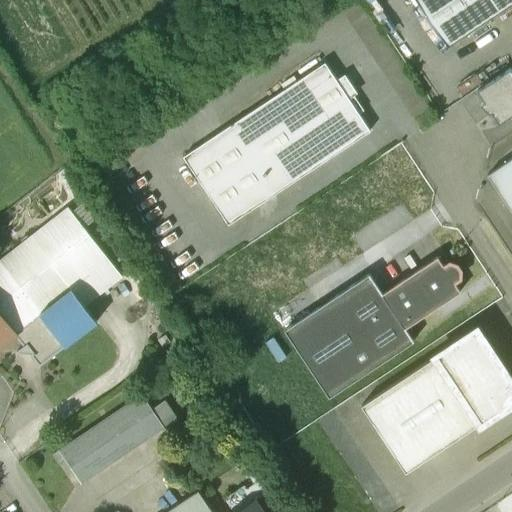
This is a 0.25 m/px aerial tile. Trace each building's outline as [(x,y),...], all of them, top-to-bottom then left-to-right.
[(511,0),(415,0),(446,46),(511,2),(511,0)] [(369,131),(324,64),(182,158),(226,225),(369,131)] [(511,70),(510,68),(476,90),(484,102),(479,105),(490,114),(491,113),(499,125),(511,115),(511,70)] [(511,158),(487,175),(511,212),(511,158)] [(67,207),(0,259),(0,260),(42,314),(41,315),(65,345),(96,321),(84,306),(121,277),(67,207)] [(368,276),(283,332),(327,399),(413,343),(404,329),(459,293),(453,283),(459,280),(460,272),(456,266),(449,263),(443,267),(437,259),(381,295),(368,276)] [(42,314),(0,260),(0,346),(41,315),(42,314)] [(475,329),(361,405),(406,471),(501,408),(493,396),(511,384),(475,329)] [(142,395),(54,454),(60,464),(66,460),(82,483),(164,428),(142,395)] [(277,511),(259,481),(247,489),(262,511),(277,511)] [(262,511),(247,489),(246,487),(229,498),(238,511),(237,511),(262,511)] [(213,511),(199,490),(167,511),(213,511)]
